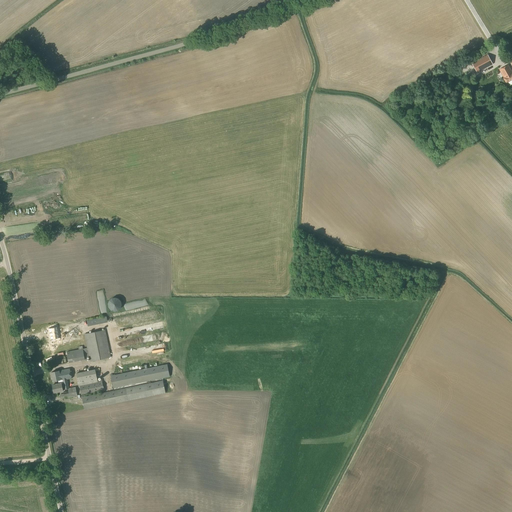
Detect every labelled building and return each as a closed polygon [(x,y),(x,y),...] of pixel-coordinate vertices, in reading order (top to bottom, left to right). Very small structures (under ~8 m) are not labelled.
[(487,54),(472,63),(477,73),(493,64),(487,54)] [(506,83),(511,79),(511,72),(508,65),(500,70),(504,78),(503,78),(506,83)] [(148,312),(140,313),(140,317),(146,316),(147,320),(151,319),(150,310),(148,311),(148,312)] [(56,327),(48,328),(51,345),(59,344),(56,327)] [(90,361),(110,357),(105,330),(85,334),(90,361)] [(140,356),(161,351),(160,345),(142,349),(142,347),(138,348),(140,356)] [(89,357),(87,348),(83,349),(83,348),(67,352),(69,363),(85,359),(87,359),(87,358),(89,357)] [(58,365),(67,363),(65,356),(56,358),(58,365)] [(113,388),(162,378),(170,376),(167,365),(111,376),(113,388)] [(51,372),(53,381),(58,380),(59,384),(62,383),(62,384),(63,383),(65,390),(69,389),(67,379),(72,378),(70,369),(51,372)] [(79,386),(98,382),(95,370),(77,374),(79,386)] [(85,410),(128,401),(166,393),(163,381),(82,398),(85,410)] [(81,394),(104,390),(102,382),(80,387),(81,394)] [(63,391),(62,384),(62,383),(59,384),(52,385),(54,393),(63,391)]
